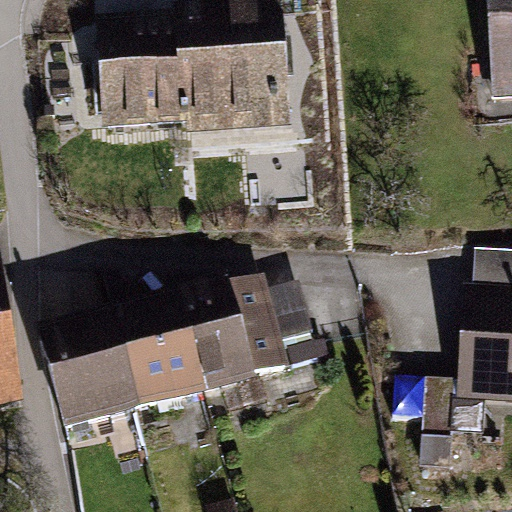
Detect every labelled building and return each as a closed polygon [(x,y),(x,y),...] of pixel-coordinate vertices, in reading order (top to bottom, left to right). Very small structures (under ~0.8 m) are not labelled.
[(174,13),(95,18),(103,130),(187,124),(188,135),(292,128),(283,0),(251,0),(174,5),(174,13)] [(511,0),(485,0),(491,108),(511,107),(511,0)] [(511,252),(476,251),(474,287),(465,287),(458,401),(511,404),(511,252)] [(0,414),(18,412),(0,274),(0,414)] [(226,285),(180,297),(206,401),(258,387),(256,380),(287,372),(263,279),(227,288),(226,285)] [(180,297),(110,314),(137,418),(206,401),(180,297)] [(110,314),(41,332),(67,436),(137,418),(110,314)]
